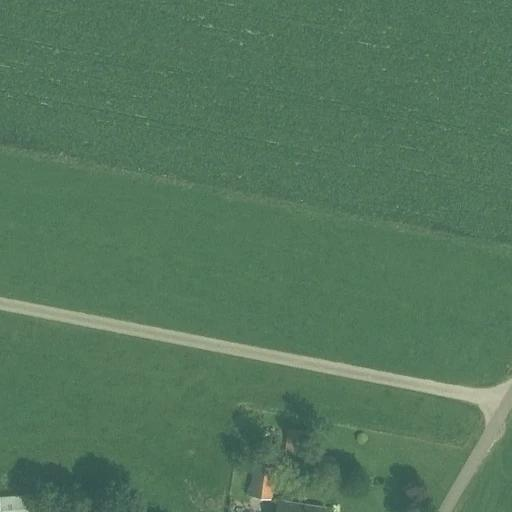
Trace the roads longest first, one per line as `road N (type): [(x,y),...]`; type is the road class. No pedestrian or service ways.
road 1 (track): [(0,303),(503,404)]
road 2 (unclassified): [(441,511),(511,390)]
